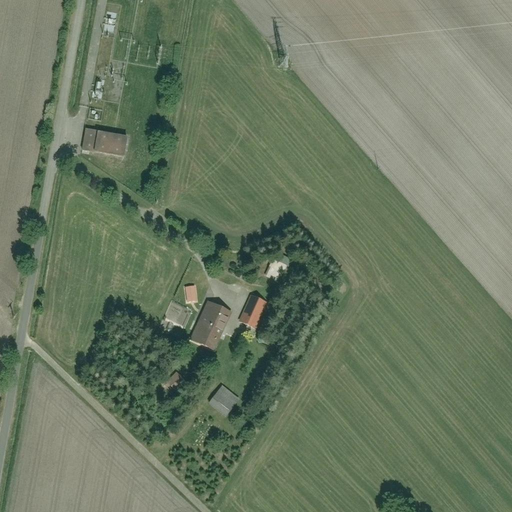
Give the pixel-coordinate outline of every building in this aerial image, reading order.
[(91,130),(87,154),(131,162),(135,138),(91,130)] [(185,290),(187,305),(196,304),(195,289),(185,290)] [(240,324),(256,331),(266,305),(250,298),(240,324)] [(191,343),(215,353),(232,315),(208,304),(191,343)] [(176,373),(165,386),(174,394),(185,381),(176,373)] [(221,389),(207,407),(224,420),(238,402),(221,389)]
